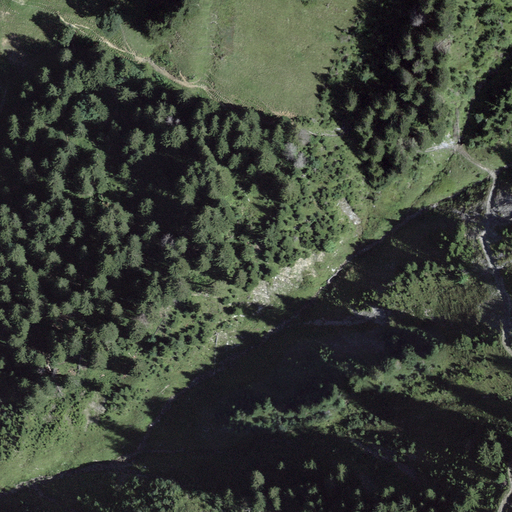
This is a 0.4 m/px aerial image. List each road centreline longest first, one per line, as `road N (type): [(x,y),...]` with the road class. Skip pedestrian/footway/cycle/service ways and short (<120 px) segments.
road 1 (track): [(511,345),(503,333),(486,232),(511,190)]
road 2 (track): [(511,188),(451,141),(398,151)]
